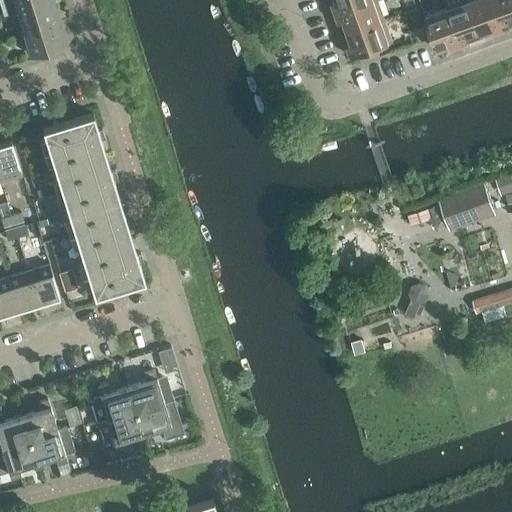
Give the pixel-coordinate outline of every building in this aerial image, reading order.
[(5,0),(10,14),(17,12),(54,0),(5,0)] [(17,12),(23,33),(61,21),(54,0),(17,12)] [(332,2),(336,12),(367,0),(336,0),(337,0),(332,2)] [(344,20),(348,31),(385,18),(378,0),(367,0),(336,12),(339,21),(344,20)] [(445,0),(448,7),(462,45),(472,42),(470,37),(482,33),(469,0),(445,0)] [(493,0),(469,0),(482,33),(493,29),(495,33),(505,30),(493,0)] [(511,0),(493,0),(505,30),(511,27),(511,0)] [(462,45),(448,7),(426,15),(438,49),(450,44),(452,49),(462,45)] [(385,18),(348,31),(352,43),(348,45),(352,56),(393,40),(385,18)] [(61,21),(23,33),(30,54),(68,43),(61,21)] [(415,28),(420,40),(428,37),(423,25),(415,28)] [(42,128),(55,170),(106,154),(101,138),(105,137),(102,128),(98,129),(93,112),(42,128)] [(11,140),(0,143),(0,179),(0,180),(22,174),(11,140)] [(55,170),(68,211),(119,196),(114,179),(118,178),(115,169),(111,170),(106,154),(55,170)] [(511,174),(511,172),(500,176),(505,192),(510,190),(511,189),(511,174)] [(442,203),(449,222),(493,207),(487,188),(442,203)] [(68,211),(81,253),(132,237),(127,221),(131,220),(128,211),(124,212),(119,196),(68,211)] [(428,207),(409,213),(412,223),(431,217),(428,207)] [(23,220),(21,211),(11,214),(13,223),(23,220)] [(13,223),(11,214),(1,217),(4,226),(13,223)] [(27,233),(25,224),(15,227),(17,236),(27,233)] [(17,236),(15,227),(5,230),(8,239),(17,236)] [(81,253),(94,295),(145,279),(140,262),(143,261),(141,252),(137,253),(132,237),(81,253)] [(49,263),(28,270),(38,303),(60,296),(49,263)] [(28,270),(7,276),(18,309),(38,303),(28,270)] [(449,270),(446,271),(452,290),(457,288),(456,285),(459,275),(449,270)] [(7,276),(0,278),(0,314),(18,309),(7,276)] [(390,277),(385,278),(390,296),(396,294),(390,277)] [(412,299),(406,312),(415,315),(420,303),(427,299),(430,292),(427,285),(419,282),(412,284),(409,292),(412,299)] [(511,287),(473,300),(477,312),(482,310),(503,304),(511,300),(511,287)] [(503,304),(482,310),(485,322),(507,316),(503,304)] [(362,339),(352,341),(355,353),(365,350),(362,339)] [(146,380),(128,386),(135,409),(164,401),(174,398),(168,378),(162,375),(156,377),(154,369),(144,372),(146,380)] [(91,402),(97,421),(107,418),(135,409),(128,386),(110,391),(107,383),(97,386),(100,394),(94,396),(91,402)] [(40,409),(22,414),(29,438),(58,429),(48,398),(38,401),(40,409)] [(164,401),(135,409),(143,433),(151,431),(154,439),(174,432),(164,401)] [(107,418),(97,421),(102,438),(112,435),(117,450),(127,447),(125,439),(143,433),(135,409),(107,418)] [(0,447),(1,447),(29,438),(22,414),(4,420),(1,412),(0,412),(0,447)] [(58,429),(29,438),(37,462),(55,456),(57,464),(67,461),(65,453),(70,452),(73,446),(67,426),(58,429)] [(1,447),(0,447),(0,473),(8,471),(11,479),(21,476),(19,468),(37,462),(29,438),(1,447)] [(167,511),(216,511),(212,498),(167,511)]
